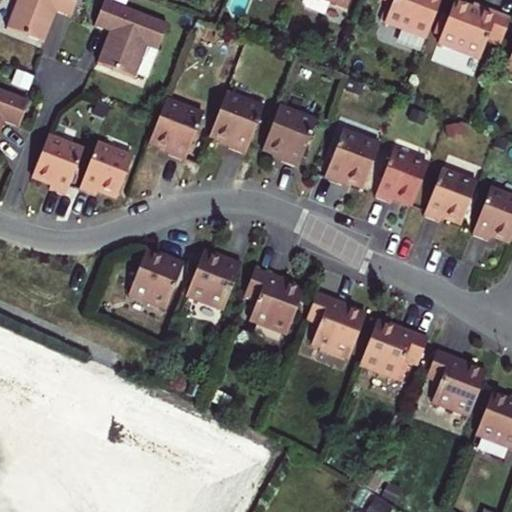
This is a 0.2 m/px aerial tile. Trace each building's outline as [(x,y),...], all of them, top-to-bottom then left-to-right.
[(5,0),(4,7),(0,5),(0,31),(5,33),(14,0),(5,0)] [(77,0),(21,0),(9,33),(46,47),(53,31),(59,14),(70,18),(77,0)] [(111,0),(110,4),(125,9),(128,0),(111,0)] [(302,0),(301,5),(304,11),(324,19),(329,5),(344,11),(348,0),(302,0)] [(375,0),(375,2),(394,10),(389,24),(427,38),(441,0),(440,0),(375,0)] [(110,4),(105,1),(94,28),(109,34),(103,50),(97,65),(134,79),(136,75),(146,79),(168,25),(167,25),(125,9),(110,4)] [(453,2),(435,48),(477,64),(484,47),(498,52),(510,19),(478,7),(477,12),(465,7),(453,2)] [(29,102),(0,91),(0,142),(7,125),(18,128),(29,102)] [(264,109),(227,94),(218,118),(210,137),(231,144),(230,149),(238,152),(247,156),(264,109)] [(156,124),(149,143),(170,151),(168,156),(177,159),(185,162),(203,115),(165,101),(156,124)] [(316,124),(278,109),(261,152),(282,160),(281,164),(289,167),(298,170),(316,124)] [(342,182),(362,190),(379,148),(341,133),(323,179),(332,183),(340,186),(342,182)] [(47,138),(30,181),(52,189),(50,193),(59,196),(67,199),(85,153),(47,138)] [(95,149),(77,196),(85,200),(94,203),(95,199),(116,207),(133,164),(95,149)] [(428,164),(391,149),(373,196),(381,199),(389,203),(391,198),(412,207),(428,164)] [(477,183),(439,168),(421,215),(430,218),(438,222),(440,217),(461,225),(477,183)] [(511,237),(511,196),(488,187),(470,234),(478,237),(487,240),(488,236),(509,244),(511,237)] [(144,253),(127,296),(165,310),(183,264),(158,254),(157,258),(144,253)] [(215,258),(203,253),(186,297),(223,311),(242,264),(221,256),(216,254),(215,258)] [(250,323),(285,337),(302,293),(283,286),(285,281),(270,276),(254,269),(242,300),(257,306),(250,323)] [(316,294),(304,324),(319,329),(312,347),(347,361),(364,317),(345,310),(347,305),(332,299),(316,294)] [(414,332),(399,326),(397,330),(376,322),(360,364),(398,379),(406,360),(419,365),(429,338),(414,332)] [(475,370),(465,367),(467,362),(437,351),(425,381),(439,386),(432,404),(467,418),(485,374),(475,370)] [(511,401),(491,394),(475,436),(511,450),(511,401)] [(404,471),(392,466),(388,476),(400,480),(404,471)]
